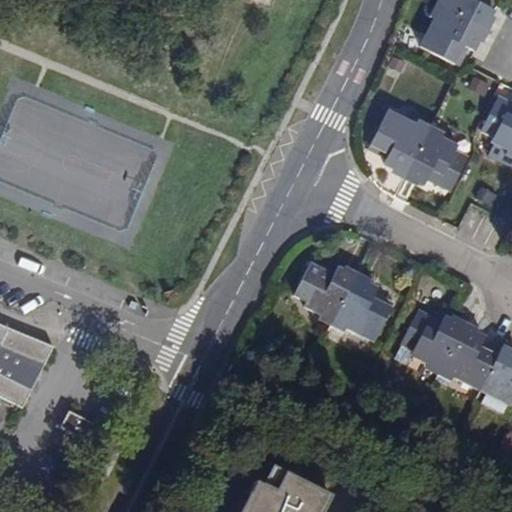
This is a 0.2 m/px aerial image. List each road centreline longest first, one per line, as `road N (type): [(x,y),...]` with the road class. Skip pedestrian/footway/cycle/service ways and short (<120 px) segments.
road 1 (residential): [(295,183),(511,276)]
road 2 (residential): [(0,270),(198,360)]
road 3 (residential): [(382,0),(295,183)]
road 4 (residential): [(295,183),(198,360)]
road 5 (residential): [(198,360),(126,511)]
